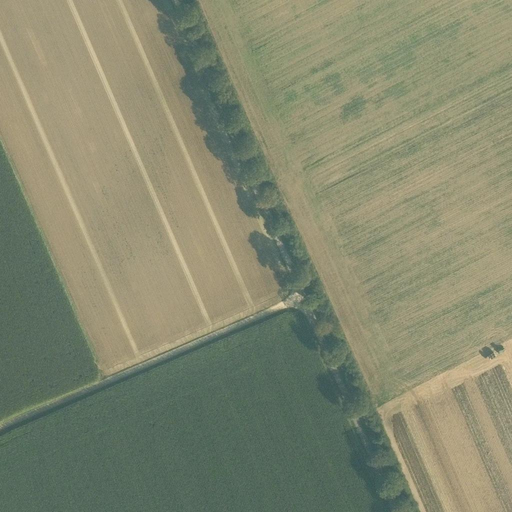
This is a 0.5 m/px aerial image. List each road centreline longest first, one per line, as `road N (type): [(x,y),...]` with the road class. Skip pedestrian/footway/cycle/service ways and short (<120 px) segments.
road 1 (track): [(174,0),(396,511)]
road 2 (track): [(302,296),(0,427)]
